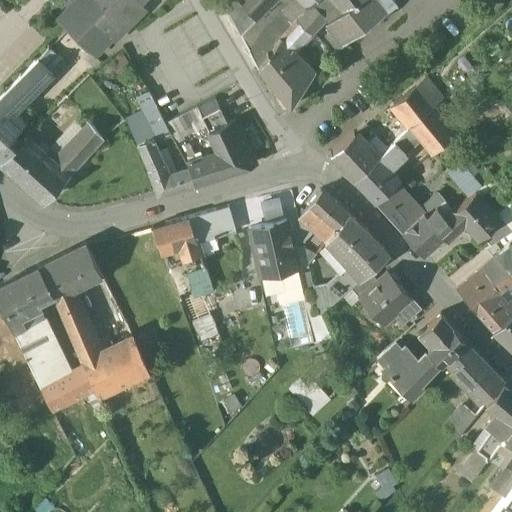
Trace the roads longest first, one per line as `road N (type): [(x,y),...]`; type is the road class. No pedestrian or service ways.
road 1 (residential): [(294,166),(106,223),(54,224),(0,191)]
road 2 (residential): [(511,369),(326,173),(294,166)]
road 3 (residential): [(294,166),(315,114),(442,0)]
road 4 (residential): [(294,166),(197,0)]
